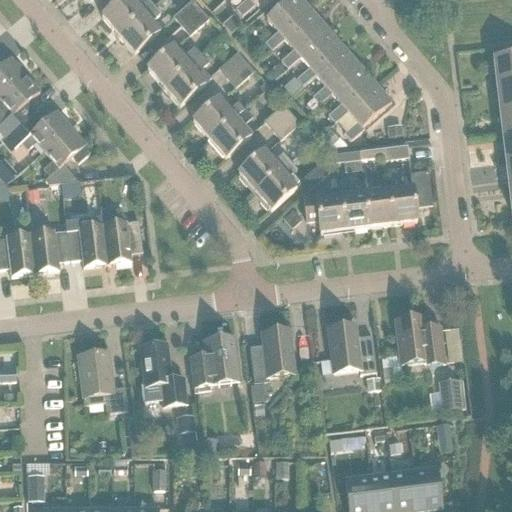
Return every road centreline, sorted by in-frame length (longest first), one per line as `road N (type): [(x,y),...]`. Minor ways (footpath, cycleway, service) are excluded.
road 1 (residential): [(18,0),(238,249),(245,302)]
road 2 (residential): [(460,275),(440,101),(366,11)]
road 3 (residential): [(0,331),(245,302)]
road 4 (residential): [(245,302),(460,275)]
